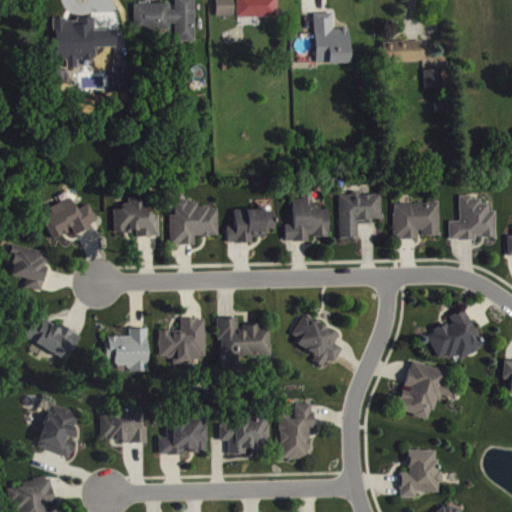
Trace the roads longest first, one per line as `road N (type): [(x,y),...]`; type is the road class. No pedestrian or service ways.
road 1 (residential): [(98,284),(438,273),(466,277),(511,303)]
road 2 (residential): [(353,482),(107,491)]
road 3 (residential): [(364,511),(353,482),(352,406),(385,317),(387,274)]
